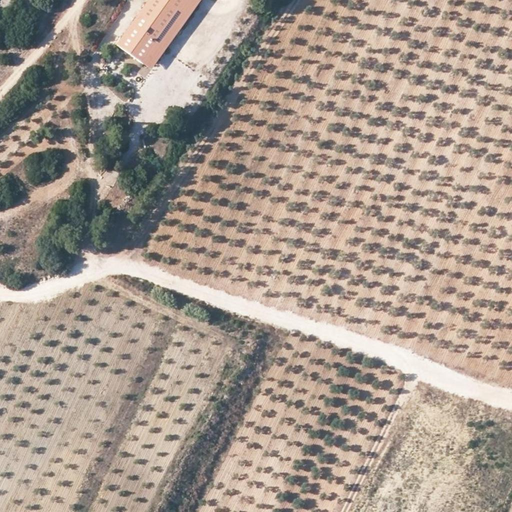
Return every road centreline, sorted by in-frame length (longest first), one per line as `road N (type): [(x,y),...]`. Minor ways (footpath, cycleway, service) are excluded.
road 1 (track): [(0,291),(15,295),(120,264),(511,393)]
road 2 (track): [(0,91),(87,0)]
